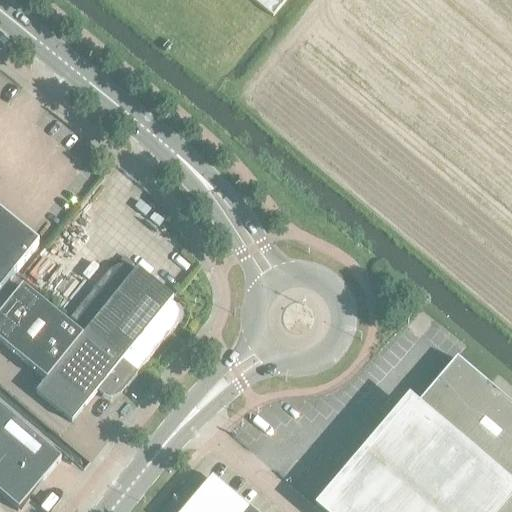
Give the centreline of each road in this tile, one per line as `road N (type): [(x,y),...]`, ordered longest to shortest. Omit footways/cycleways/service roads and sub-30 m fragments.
road 1 (tertiary): [(186,163),(0,10)]
road 2 (tertiary): [(273,357),(315,362),(343,330),(333,288),(310,275),(284,276)]
road 3 (tertiary): [(284,276),(242,211),(186,163)]
road 4 (tertiary): [(186,163),(263,291)]
road 5 (tertiary): [(111,511),(192,415)]
